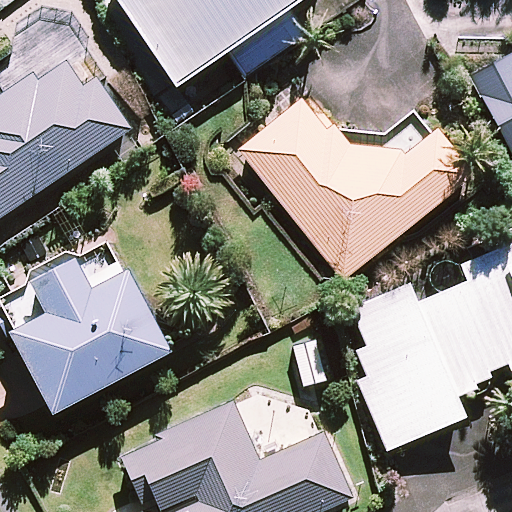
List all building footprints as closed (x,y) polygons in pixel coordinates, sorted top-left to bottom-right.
[(295,0),(121,0),(177,81),(295,0)] [(83,82),(62,51),(0,93),(0,214),(130,124),(95,74),(83,82)] [(511,56),(471,79),(511,152),(511,56)] [(343,138),(304,89),(236,144),(343,276),(474,171),(422,107),(378,142),(343,138)] [(511,368),(511,236),(459,259),(467,278),(420,298),(412,279),(350,305),(366,344),(358,347),(369,372),(357,376),(387,447),(467,414),(458,391),(511,368)] [(93,284),(78,255),(37,277),(52,304),(11,326),(55,407),(171,345),(128,265),(93,284)] [(335,373),(319,331),(291,342),(307,383),(335,373)] [(257,459),(233,405),(124,454),(147,505),(132,511),(307,511),(350,493),(321,430),(257,459)]
